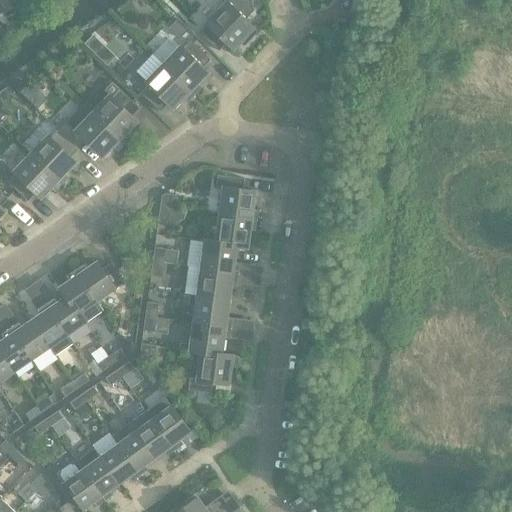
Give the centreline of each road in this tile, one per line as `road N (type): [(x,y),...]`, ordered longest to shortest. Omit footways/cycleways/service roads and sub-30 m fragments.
road 1 (residential): [(227,131),(306,144),(262,492),(276,511)]
road 2 (residential): [(0,273),(199,136),(227,131)]
road 3 (residential): [(227,131),(228,100),(292,29),(285,0)]
